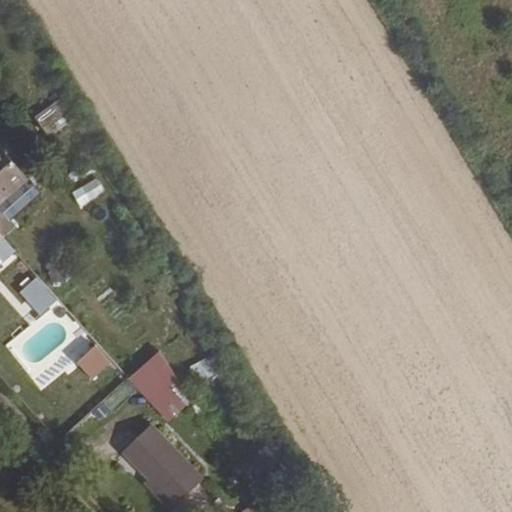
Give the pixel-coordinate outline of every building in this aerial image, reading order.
[(56,100),(43,115),(55,126),(68,110),(56,100)] [(0,176),(18,160),(0,140),(0,176)] [(111,315),(134,348),(147,338),(125,306),(111,315)] [(70,333),(79,325),(64,307),(55,315),(70,333)] [(169,424),(197,399),(156,354),(128,378),(169,424)] [(188,368),(196,384),(219,373),(211,356),(188,368)] [(93,406),(128,381),(113,360),(86,379),(95,391),(71,409),(67,402),(46,418),(59,437),(96,411),(93,406)] [(35,380),(58,379),(57,361),(34,362),(35,380)] [(95,429),(113,415),(103,402),(85,416),(95,429)] [(149,457),(114,417),(82,447),(117,486),(149,457)]
